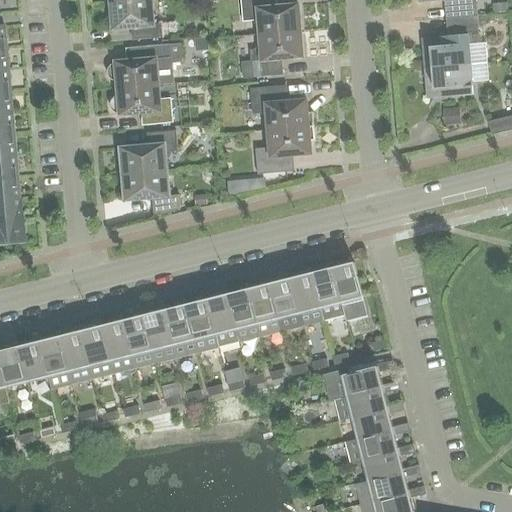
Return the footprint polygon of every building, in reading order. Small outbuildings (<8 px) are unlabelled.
[(154,26),(151,0),(150,0),(110,4),(113,31),(136,29),(137,40),(162,38),(161,25),(154,26)] [(260,36),(301,32),(298,6),(277,8),(276,0),(240,0),(243,22),(259,21),(260,36)] [(444,2),(446,20),(477,17),(475,0),(429,0),(430,3),(444,2)] [(507,5),(492,7),(493,16),(508,15),(507,5)] [(447,37),(433,38),(434,48),(430,48),(432,69),(471,65),(469,45),(480,44),(477,17),(446,20),(447,37)] [(303,58),(301,32),(260,36),(261,50),(250,51),(251,62),(242,63),(243,79),(268,77),(267,61),(303,58)] [(117,82),(118,89),(158,86),(157,69),(173,68),(171,45),(135,49),(136,61),(115,63),(115,64),(114,64),(112,65),(111,66),(109,67),(108,68),(108,70),(107,71),(107,73),(107,75),(108,76),(108,78),(109,79),(111,80),(112,81),(114,82),(115,82),(117,82)] [(471,65),(432,69),(434,90),(438,90),(438,99),(473,96),(471,65)] [(0,70),(0,92),(9,92),(8,70),(0,70)] [(160,100),(158,86),(118,89),(118,96),(117,97),(115,97),(114,98),(112,99),(111,101),(111,102),(110,104),(110,106),(110,107),(111,109),(111,111),(112,112),(114,113),(115,114),(117,115),(118,115),(120,115),(141,114),(142,126),(173,124),(171,99),(160,100)] [(268,131),(314,127),(313,113),(308,113),(307,101),(280,103),(279,87),(250,90),(253,115),(266,114),(268,131)] [(9,92),(0,92),(0,114),(11,114),(9,92)] [(442,112),(443,128),(460,126),(459,110),(442,112)] [(0,114),(0,136),(13,135),(11,114),(0,114)] [(511,116),(488,123),(491,136),(511,130),(511,116)] [(140,117),(119,121),(120,129),(141,126),(140,117)] [(315,142),(314,127),(268,131),(269,149),(255,150),(258,176),(287,173),(285,157),(311,155),(310,142),(315,142)] [(121,154),(123,175),(167,171),(165,153),(178,152),(176,132),(146,134),(147,146),(126,148),(121,154)] [(13,135),(0,136),(0,158),(15,157),(13,135)] [(0,158),(0,179),(17,179),(15,157),(0,158)] [(169,197),(167,171),(123,175),(125,197),(131,202),(152,200),(153,216),(180,210),(179,196),(169,197)] [(17,179),(0,179),(0,201),(19,200),(17,179)] [(207,197),(195,197),(195,206),(207,206),(207,197)] [(0,201),(0,223),(21,222),(19,200),(0,201)] [(21,222),(0,223),(0,245),(23,244),(21,222)] [(354,263),(333,269),(346,322),(368,317),(354,263)] [(346,322),(333,269),(312,274),(321,308),(319,309),(322,321),(343,316),(345,323),(346,322)] [(312,274),(291,279),(299,313),(303,327),(322,322),(322,321),(319,309),(321,308),(312,274)] [(291,279),(270,284),(278,319),(299,313),(291,279)] [(270,284),(249,290),(261,338),(282,332),(278,319),(270,284)] [(261,338),(249,290),(228,295),(240,343),(261,338)] [(228,295),(207,300),(219,348),(240,343),(228,295)] [(219,348),(207,300),(186,305),(198,353),(219,348)] [(186,305),(165,311),(177,359),(198,353),(186,305)] [(177,359),(165,311),(144,316),(152,350),(156,364),(177,359)] [(144,316),(123,321),(131,356),(152,350),(144,316)] [(131,356),(123,321),(102,327),(102,330),(114,375),(135,369),(131,356)] [(102,327),(81,332),(93,380),(114,375),(102,330),(102,327)] [(93,380),(81,332),(60,337),(72,385),(93,380)] [(51,390),(72,385),(60,337),(39,342),(47,377),(51,390)] [(389,348),(387,340),(372,344),(374,352),(389,348)] [(39,342),(18,348),(26,382),(47,377),(39,342)] [(26,382),(18,348),(0,352),(0,366),(5,387),(6,387),(26,382)] [(332,358),(334,366),(350,362),(348,354),(332,358)] [(314,371),(329,367),(327,359),(312,363),(314,371)] [(334,398),(382,386),(379,374),(395,370),(392,361),(376,365),(376,367),(349,374),(348,369),(325,375),(331,399),(334,398)] [(293,376),(308,372),(306,364),(291,368),(293,376)] [(5,387),(0,366),(0,406),(10,404),(6,387),(5,387)] [(272,382),(287,378),(285,370),(270,373),(272,382)] [(251,387),(266,383),(264,375),(249,379),(251,387)] [(230,392),(245,388),(243,380),(228,384),(230,392)] [(353,416),(388,407),(384,394),(400,390),(398,382),(382,386),(334,398),(339,419),(353,416)] [(209,397),(224,394),(222,385),(207,389),(209,397)] [(188,403),(203,399),(201,391),(186,394),(188,403)] [(167,408),(182,404),(180,396),(165,400),(167,408)] [(146,413),(161,409),(159,401),(144,405),(146,413)] [(359,437),(393,428),(390,415),(405,411),(403,403),(388,407),(353,416),(359,437)] [(125,418),(140,414),(138,406),(123,410),(125,418)] [(104,424),(119,420),(117,412),(102,415),(104,424)] [(83,429),(98,425),(96,417),(81,421),(83,429)] [(62,434),(77,430),(75,422),(60,426),(62,434)] [(364,457),(398,449),(395,436),(410,432),(408,424),(393,428),(359,437),(344,440),(350,461),(364,457)] [(41,439),(57,436),(54,427),(39,431),(41,439)] [(20,445),(36,441),(34,433),(18,436),(20,445)] [(9,454),(17,452),(15,446),(13,437),(5,439),(9,454)] [(369,478),(403,470),(400,457),(415,453),(413,445),(398,449),(364,457),(369,478)] [(360,503),(409,491),(405,478),(421,474),(419,466),(403,470),(369,478),(355,482),(360,503)] [(412,511),(414,511),(411,499),(426,495),(424,487),(409,491),(360,503),(362,511),(412,511)]
